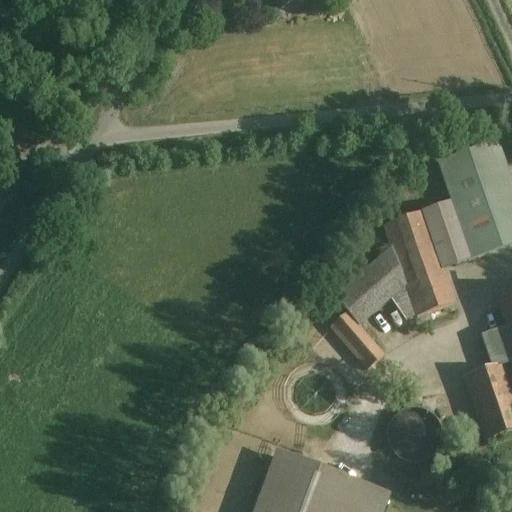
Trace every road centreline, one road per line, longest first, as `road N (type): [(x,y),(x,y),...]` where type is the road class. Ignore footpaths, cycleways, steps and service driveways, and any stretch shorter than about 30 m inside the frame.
road 1 (unclassified): [(511,97),(94,137)]
road 2 (unclassified): [(94,137),(0,284)]
road 3 (unclassified): [(176,0),(94,137)]
